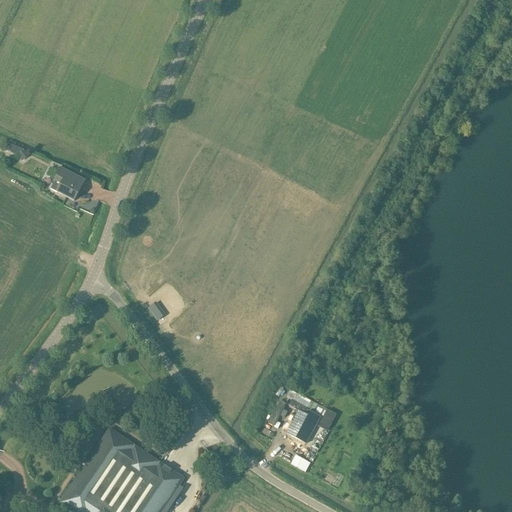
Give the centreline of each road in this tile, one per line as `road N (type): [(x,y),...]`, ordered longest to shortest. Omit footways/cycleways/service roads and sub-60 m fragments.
road 1 (unclassified): [(329,511),(241,457),(91,278)]
road 2 (tertiary): [(91,278),(203,0)]
road 3 (tertiary): [(0,408),(91,278)]
